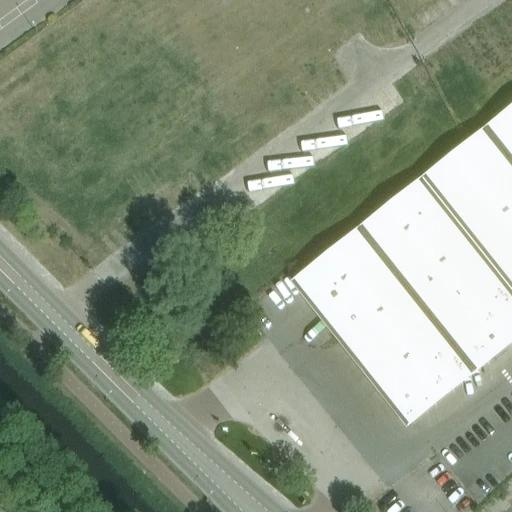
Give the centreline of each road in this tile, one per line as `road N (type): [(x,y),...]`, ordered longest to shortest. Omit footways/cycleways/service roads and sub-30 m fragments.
road 1 (tertiary): [(275,511),(0,247)]
road 2 (tertiary): [(0,284),(229,511)]
